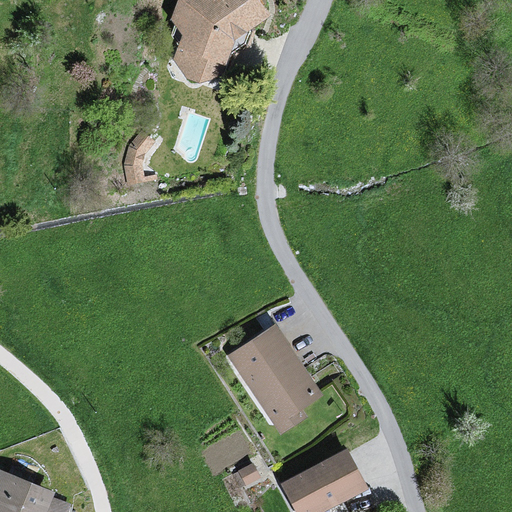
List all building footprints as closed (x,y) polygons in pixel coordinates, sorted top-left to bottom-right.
[(190,35),(177,62),(203,86),(230,82),(246,43),(286,9),(278,0),(185,0),(178,22),(190,35)] [(159,144),(146,131),(131,149),(125,171),(130,189),(147,187),(144,171),(149,154),(159,144)] [(265,328),(222,357),(275,435),(299,420),(292,411),(312,398),(265,328)] [(328,452),(268,487),(282,511),(309,511),(350,489),(328,452)] [(33,511),(40,496),(0,480),(0,511),(33,511)]
